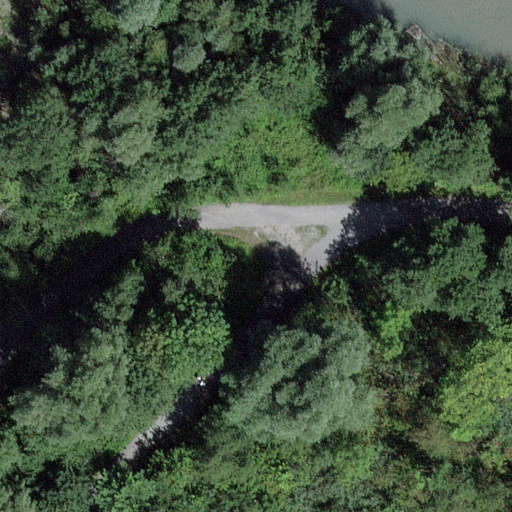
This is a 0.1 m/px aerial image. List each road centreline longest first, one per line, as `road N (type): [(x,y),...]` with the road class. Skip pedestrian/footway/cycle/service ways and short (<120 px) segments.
road 1 (track): [(113,511),(344,223),(511,228)]
road 2 (track): [(0,347),(135,254),(259,226),(344,223)]
